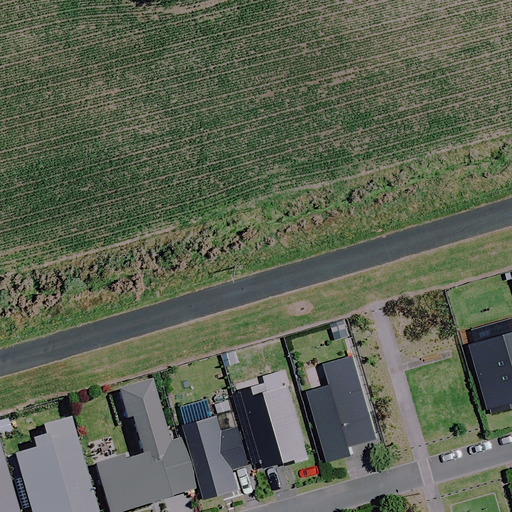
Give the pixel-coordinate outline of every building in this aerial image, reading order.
[(511,328),(476,339),(496,409),(511,404),(511,328)] [(381,435),(357,352),(330,359),(336,381),(314,387),(334,456),(358,450),(356,442),(381,435)] [(170,442),(151,380),(119,390),(127,418),(131,416),(142,452),(123,458),(122,455),(94,464),(108,511),(119,511),(195,489),(179,439),(170,442)] [(268,380),(245,386),(267,462),(288,456),(290,461),(313,455),(292,382),(271,388),(268,380)] [(221,412),(188,422),(209,495),(242,486),(236,465),(253,460),(243,424),(226,428),(221,412)] [(35,449),(15,454),(30,511),(97,511),(71,417),(43,425),(46,434),(32,438),(35,449)] [(0,511),(18,511),(0,443),(0,511)]
